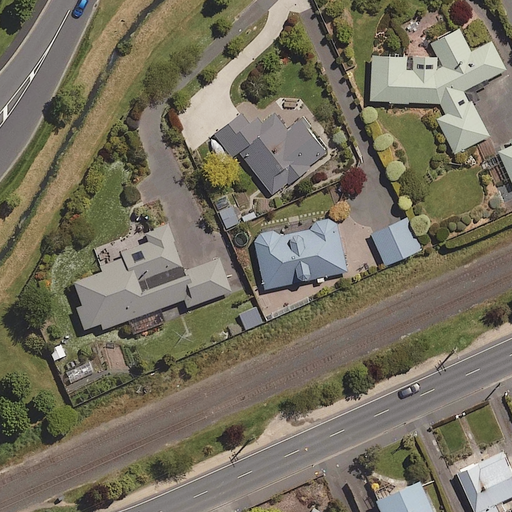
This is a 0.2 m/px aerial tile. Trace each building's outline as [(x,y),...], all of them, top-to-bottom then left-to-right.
[(491,135),(475,104),(481,101),(476,92),(491,84),(489,79),(508,70),(493,40),(474,50),(463,28),(433,43),(440,57),(409,55),(375,54),(373,99),(442,102),(448,112),(440,119),(457,152),(491,135)] [(331,153),(287,93),(258,114),(252,106),(216,133),(234,156),(241,151),(274,195),(331,153)] [(511,139),(498,146),(511,175),(511,139)] [(349,270),(337,218),(314,223),(315,228),(280,236),(279,230),(256,235),(268,288),(349,270)] [(422,249),(408,218),(374,234),(388,265),(422,249)] [(184,273),(167,227),(147,234),(150,243),(137,247),(140,254),(102,268),(104,272),(73,283),(82,306),(77,308),(87,335),(126,321),(131,335),(165,323),(160,309),(184,300),(187,308),(230,292),(219,260),(184,273)] [(475,511),(509,511),(505,503),(511,499),(511,473),(502,450),(457,470),(475,511)] [(433,511),(420,483),(376,503),(380,511),(433,511)]
